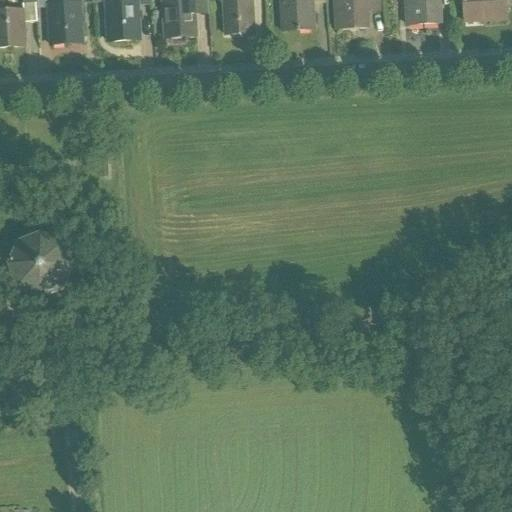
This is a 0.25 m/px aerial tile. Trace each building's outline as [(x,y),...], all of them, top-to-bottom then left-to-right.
[(2,13),(1,0),(0,0),(0,49),(25,48),(23,12),(2,13)] [(37,0),(38,11),(48,10),(50,46),(82,45),(80,5),(65,6),(64,0),(37,0)] [(122,2),(122,0),(92,0),(93,4),(105,3),(108,43),(140,41),(137,1),(122,2)] [(162,0),(164,40),(196,38),(195,16),(208,14),(207,0),(162,0)] [(236,0),(232,0),(220,0),(220,2),(223,2),(225,36),(254,35),(252,0),(236,0)] [(280,0),(282,33),(314,31),(312,0),(280,0)] [(334,0),(336,30),(368,29),(367,4),(378,3),(378,0),(334,0)] [(405,0),(407,27),(439,25),(437,0),(405,0)] [(463,0),(464,23),(507,21),(505,0),(463,0)] [(40,300),(63,291),(73,268),(64,245),(41,235),(18,244),(8,267),(17,290),(40,300)]
